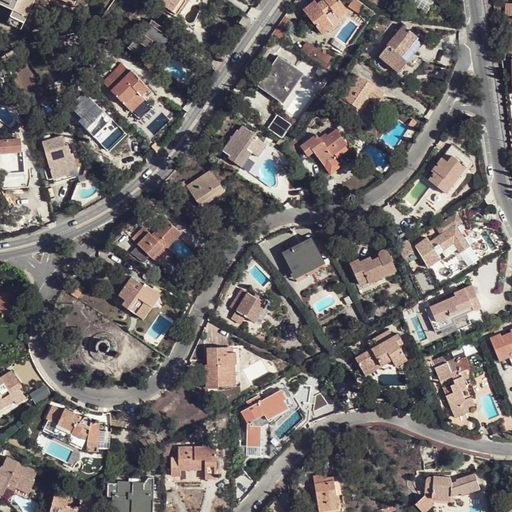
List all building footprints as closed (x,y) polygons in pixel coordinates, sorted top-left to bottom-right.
[(0,0),(0,4),(12,10),(7,23),(21,29),(34,0),(61,0),(73,5),(75,0),(0,0)] [(161,0),(163,1),(159,6),(177,18),(184,8),(189,0),(161,0)] [(315,2),(303,11),(321,35),(340,20),(339,17),(347,11),(338,0),(323,0),(317,4),(315,2)] [(355,0),(352,0),(349,5),(356,14),(359,9),(362,4),(355,0)] [(243,16),(238,23),(244,27),(249,20),(243,16)] [(154,47),(162,53),(167,46),(172,39),(149,23),(148,24),(142,21),(136,30),(138,32),(128,46),(136,52),(146,59),(154,47)] [(424,42),(404,26),(379,55),(399,71),(411,57),(424,42)] [(154,64),(162,53),(154,47),(146,59),(154,64)] [(278,100),(298,70),(279,57),(258,86),(278,100)] [(121,63),(118,65),(101,82),(133,114),(143,104),(154,94),(131,71),(130,72),(121,63)] [(304,74),(298,70),(278,100),(283,104),(304,74)] [(376,103),(383,93),(357,75),(342,97),(348,102),(343,111),(356,119),(369,99),(376,103)] [(97,109),(99,106),(84,91),(70,106),(81,118),(78,122),(86,129),(87,128),(95,136),(102,129),(109,122),(101,114),(97,109)] [(256,112),(251,120),(265,129),(275,115),(260,105),(256,112)] [(295,124),(283,115),(274,127),(286,136),(295,124)] [(258,156),(265,145),(266,144),(251,134),(252,133),(242,126),(238,132),(236,131),(222,151),(229,156),(228,158),(240,167),(248,157),(245,155),(248,150),(251,152),(258,156)] [(61,130),(40,136),(50,172),(66,168),(65,165),(70,164),(75,162),(71,147),(68,148),(66,139),(63,139),(61,130)] [(325,139),(322,136),(319,139),(316,135),(300,147),(307,156),(314,151),(326,168),(336,161),(332,155),(330,152),(344,142),(336,131),(328,136),(325,139)] [(20,139),(0,140),(0,169),(2,189),(26,187),(28,182),(30,176),(30,169),(25,170),(23,151),(21,151),(20,139)] [(347,145),(344,142),(330,152),(332,155),(347,145)] [(272,149),(265,145),(258,156),(264,161),(272,149)] [(443,157),(432,172),(434,174),(430,179),(447,192),(467,167),(452,155),(448,161),(443,157)] [(341,167),(336,161),(326,168),(330,174),(341,167)] [(227,191),(213,169),(189,185),(186,180),(180,184),(188,195),(193,191),(203,206),(227,191)] [(458,192),(468,179),(465,178),(456,191),(458,192)] [(499,221),(494,209),(490,208),(486,219),(498,224),(499,221)] [(138,244),(150,256),(155,261),(166,249),(163,246),(166,243),(169,245),(177,238),(181,233),(165,219),(160,224),(162,227),(153,236),(143,227),(132,239),(138,244)] [(427,238),(414,246),(429,268),(441,259),(439,255),(453,245),(459,254),(470,246),(470,244),(476,239),(469,230),(462,220),(430,242),(427,238)] [(293,273),(323,258),(312,238),(282,253),(293,273)] [(143,264),(150,256),(138,244),(131,253),(143,264)] [(372,260),(370,256),(359,261),(358,259),(349,263),(359,285),(367,281),(368,284),(397,271),(388,253),(388,252),(386,250),(385,250),(384,250),(382,250),(381,250),(379,251),(378,253),(378,254),(378,256),(378,257),(372,260)] [(325,263),(323,258),(293,273),(295,278),(325,263)] [(124,300),(121,305),(143,319),(160,294),(144,283),(142,285),(131,277),(124,286),(118,295),(124,300)] [(75,282),(72,287),(79,291),(82,287),(75,282)] [(454,295),(425,309),(435,332),(455,324),(457,330),(465,327),(460,316),(482,307),(477,296),(472,284),(453,292),(454,295)] [(79,291),(72,287),(68,293),(75,297),(79,291)] [(256,298),(253,296),(241,289),(230,308),(235,311),(231,319),(241,324),(245,318),(254,322),(267,301),(258,295),(256,298)] [(0,323),(10,325),(13,299),(0,297),(0,323)] [(378,361),(380,365),(391,359),(395,366),(407,359),(399,345),(403,342),(397,334),(392,336),(388,329),(367,342),(370,348),(355,357),(362,370),(378,361)] [(511,329),(511,330),(511,333),(501,337),(500,335),(490,339),(499,360),(509,356),(511,361),(511,329)] [(108,351),(109,349),(110,347),(109,345),(108,343),(107,342),(105,341),(102,341),(100,341),(98,342),(97,344),(96,346),(96,349),(97,351),(99,352),(100,354),(103,354),(105,354),(107,353),(108,351)] [(230,365),(238,364),(243,364),(243,349),(227,349),(227,347),(206,347),(207,365),(207,386),(230,385),(230,365)] [(444,356),(432,361),(440,382),(448,379),(450,383),(453,382),(454,384),(450,386),(450,385),(442,388),(453,415),(470,408),(475,406),(472,398),(475,396),(472,387),(467,389),(464,380),(469,378),(466,370),(470,368),(466,358),(456,362),(455,359),(447,362),(444,356)] [(364,374),(380,365),(378,361),(362,370),(364,374)] [(239,385),(238,364),(230,365),(230,385),(239,385)] [(10,394),(14,400),(16,403),(26,398),(20,388),(22,387),(11,370),(0,377),(0,409),(6,405),(2,399),(10,394)] [(473,376),(469,378),(464,380),(467,389),(472,387),(476,385),(473,376)] [(312,385),(304,384),(302,402),(310,403),(312,385)] [(246,446),(261,446),(261,423),(287,409),(283,400),(285,399),(280,390),(260,400),(258,396),(246,402),(249,407),(240,412),(246,423),(246,446)] [(6,405),(14,400),(10,394),(2,399),(6,405)] [(72,431),(71,433),(88,440),(86,451),(98,451),(98,441),(99,423),(91,422),(91,419),(90,418),(90,417),(89,417),(87,416),(85,417),(85,418),(65,408),(64,411),(52,405),(47,419),(57,424),(72,431)] [(471,412),(470,408),(453,415),(455,418),(471,412)] [(70,434),(71,433),(72,431),(57,424),(56,427),(70,434)] [(202,447),(178,447),(178,467),(204,467),(205,478),(216,478),(216,447),(211,447),(211,441),(202,441),(202,447)] [(13,492),(28,500),(31,495),(29,494),(34,482),(33,480),(37,471),(7,457),(6,458),(3,465),(1,468),(0,467),(0,494),(2,496),(6,487),(8,483),(9,483),(10,483),(11,483),(12,483),(12,482),(13,482),(13,481),(14,481),(17,482),(15,487),(13,491),(13,492)] [(452,482),(451,480),(450,477),(434,476),(433,477),(429,476),(428,476),(427,477),(426,478),(425,480),(424,491),(433,492),(432,497),(450,498),(450,497),(451,492),(456,493),(460,491),(461,494),(461,495),(480,489),(474,473),(456,479),(456,481),(452,482)] [(339,508),(333,477),(323,479),(322,475),(313,477),(319,511),(339,508)] [(338,476),(333,477),(339,508),(319,511),(318,511),(338,511),(344,511),(338,476)] [(6,487),(13,491),(15,487),(17,482),(14,481),(13,481),(13,482),(12,482),(12,483),(11,483),(10,483),(9,483),(8,483),(6,487)] [(129,511),(152,511),(153,490),(143,489),(144,482),(117,481),(117,484),(117,492),(112,492),(111,511),(129,511)] [(511,511),(511,489),(511,490),(509,491),(508,493),(507,495),(507,496),(507,498),(507,500),(507,502),(508,503),(508,505),(510,507),(511,508),(503,508),(503,511),(511,511)] [(68,492),(55,491),(49,511),(91,511),(91,498),(80,497),(79,505),(67,504),(68,492)] [(420,500),(425,511),(433,505),(424,496),(420,500)] [(422,511),(425,511),(420,500),(415,504),(422,511)] [(394,505),(397,511),(405,511),(401,503),(394,505)]
